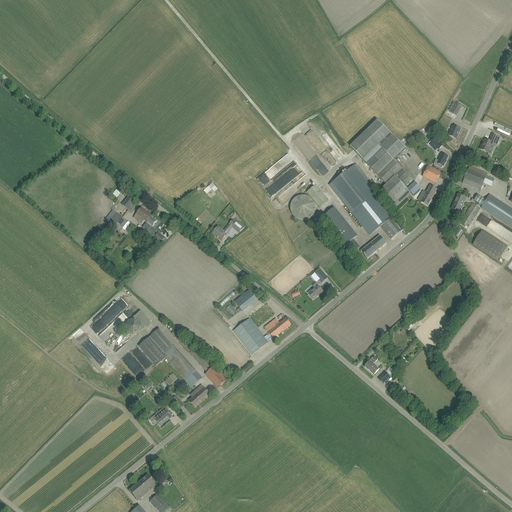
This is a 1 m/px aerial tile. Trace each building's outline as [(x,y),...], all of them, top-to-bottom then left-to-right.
[(457,116),(462,107),(453,102),(448,110),(450,111),(450,112),(457,116)] [(350,147),(366,164),(378,175),(386,184),(378,192),(394,209),(413,191),(415,194),(417,192),(421,189),(408,175),(393,160),(406,149),(377,120),(350,147)] [(456,139),(458,135),(459,133),(460,129),(453,126),(448,136),(456,139)] [(480,150),(485,152),(488,153),(492,144),(492,143),(497,145),(500,138),(492,134),(488,141),(484,139),(483,143),(480,150)] [(435,137),(430,141),(438,150),(443,145),(435,137)] [(436,160),(434,165),(441,168),(442,166),(443,166),(448,157),(443,155),(441,154),(438,161),(436,160)] [(286,159),(258,179),(265,189),(273,183),(280,193),(290,186),(286,181),(301,171),(296,163),(291,166),(286,159)] [(354,165),(329,186),(351,214),(352,213),(362,225),(359,227),(361,229),(363,227),(370,235),(381,227),(391,240),(404,230),(393,217),(392,217),(374,195),(377,193),(354,165)] [(422,176),(435,184),(441,173),(428,166),(422,176)] [(462,183),(469,186),(480,191),(483,183),(491,187),(495,180),(487,176),(488,174),(478,170),(469,166),(462,183)] [(212,183),(204,190),(207,194),(212,189),(214,192),(218,189),(212,183)] [(328,200),(316,185),(307,193),(319,208),(328,200)] [(424,196),(421,202),(423,204),(428,206),(437,190),(430,186),(426,193),(423,191),(421,194),(424,196)] [(273,198),(279,194),(274,187),(268,191),(273,198)] [(459,213),(466,198),(458,194),(451,209),(459,213)] [(484,210),(511,228),(511,208),(490,194),(486,200),(478,195),(474,200),(482,206),(481,208),(484,210)] [(305,220),(307,220),(309,218),(311,217),(313,215),(314,213),(315,211),(315,209),(315,207),(315,205),(314,203),(313,201),(311,199),(309,197),(307,196),(304,196),(302,195),(300,196),(298,197),(296,198),(294,199),(293,200),(292,202),(291,204),(290,207),(290,209),(291,212),(292,214),(293,216),(295,218),(296,219),(298,220),(300,220),(302,220),(305,220)] [(131,212),(134,208),(137,204),(128,197),(122,205),(131,212)] [(480,209),(473,203),(460,222),(468,227),(479,211),(480,209)] [(144,221),(146,223),(152,216),(142,208),(138,212),(134,218),(141,224),(144,221)] [(322,217),(345,246),(357,237),(333,208),(322,217)] [(117,214),(112,210),(105,220),(114,227),(117,224),(122,218),(117,214)] [(483,214),(478,222),(492,230),(497,222),(483,214)] [(146,223),(142,228),(154,237),(155,237),(158,232),(152,227),(154,224),(157,221),(152,216),(146,223)] [(120,232),(123,228),(127,222),(122,218),(117,224),(114,227),(120,232)] [(218,227),(216,229),(213,232),(216,234),(217,235),(216,236),(217,238),(218,239),(218,238),(221,241),(224,238),(225,238),(225,237),(227,234),(232,228),(235,230),(239,233),(244,228),(233,219),(232,221),(229,225),(225,230),(224,231),(218,227)] [(318,236),(322,232),(316,226),(312,229),(318,236)] [(461,229),(456,236),(460,239),(465,232),(461,229)] [(507,248),(482,231),(473,245),(498,262),(507,248)] [(162,243),(165,238),(158,232),(155,237),(162,243)] [(367,259),(386,244),(380,236),(361,251),(367,259)] [(345,246),(351,253),(357,249),(358,248),(352,240),(345,246)] [(154,250),(150,246),(145,252),(148,255),(154,250)] [(328,278),(325,274),(320,269),(316,272),(313,274),(319,281),(312,286),(314,288),(308,294),(313,300),(323,291),(318,286),(321,283),(328,278)] [(250,289),(234,302),(237,305),(241,309),(242,311),(258,298),(250,289)] [(227,299),(221,305),(223,308),(230,302),(227,299)] [(110,302),(88,324),(92,328),(94,326),(114,307),(110,302)] [(270,309),(253,321),(259,328),(275,316),(270,309)] [(133,318),(134,318),(128,320),(125,325),(127,332),(132,335),(138,333),(140,330),(141,330),(151,322),(141,311),(133,318)] [(210,328),(211,328),(212,327),(213,326),(214,326),(215,325),(215,324),(216,322),(216,321),(216,320),(216,318),(216,317),(216,316),(215,315),(215,314),(214,313),(212,312),(211,311),(210,311),(209,311),(207,311),(206,311),(205,312),(203,312),(202,313),(201,314),(201,315),(200,316),(200,317),(199,318),(199,320),(199,321),(200,322),(200,324),(201,325),(202,326),(203,327),(204,327),(205,328),(207,328),(208,328),(209,328),(210,328)] [(409,331),(420,320),(416,316),(405,327),(409,331)] [(276,319),(272,322),(264,328),(269,334),(264,338),(249,319),(233,331),(249,351),(252,355),(268,343),(273,339),(291,325),(286,318),(279,324),(276,319)] [(110,328),(110,331),(123,331),(123,323),(115,323),(115,328),(110,328)] [(185,381),(187,379),(193,386),(202,378),(195,370),(193,371),(157,330),(146,340),(139,347),(156,366),(165,358),(185,381)] [(206,375),(214,385),(218,388),(226,381),(223,377),(214,367),(205,356),(203,357),(196,348),(193,351),(180,335),(176,330),(175,331),(171,334),(189,354),(190,353),(191,355),(207,373),(206,375)] [(119,335),(108,345),(113,350),(123,340),(119,335)] [(378,344),(372,350),(375,353),(379,349),(381,347),(378,344)] [(242,362),(249,356),(238,345),(232,351),(242,362)] [(227,355),(222,359),(234,373),(239,368),(227,355)] [(373,358),(368,363),(364,367),(374,375),(377,372),(380,369),(374,364),(377,360),(374,357),(373,358)] [(139,378),(147,371),(138,362),(131,369),(139,378)] [(383,384),(387,380),(390,377),(394,372),(389,368),(385,372),(378,379),(383,384)] [(143,381),(145,383),(143,385),(146,389),(147,390),(153,385),(148,377),(143,381)] [(210,395),(207,391),(202,385),(193,393),(196,395),(189,401),(195,408),(210,395)] [(171,401),(176,406),(179,410),(184,405),(181,402),(176,397),(171,401)] [(158,412),(149,420),(154,425),(157,422),(160,426),(166,422),(173,416),(169,413),(166,409),(160,415),(158,412)] [(138,501),(141,498),(148,492),(146,490),(149,487),(151,490),(154,488),(155,489),(158,488),(147,475),(129,491),(132,494),(138,501)] [(150,501),(160,511),(163,511),(169,507),(157,494),(150,501)]
